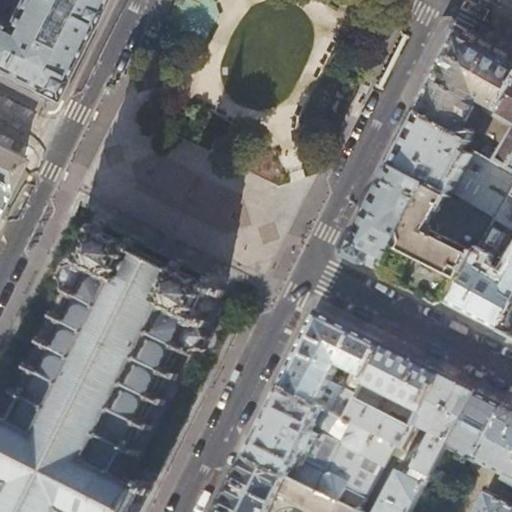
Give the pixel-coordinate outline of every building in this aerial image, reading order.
[(16,0),(4,26),(0,24),(0,74),(51,101),(54,102),(55,100),(55,99),(80,49),(104,0),(16,0)] [(511,64),(491,52),(458,33),(457,33),(435,77),(419,110),(462,136),(480,103),(511,120),(511,141),(498,166),(504,162),(511,166),(511,64)] [(468,140),(462,136),(419,110),(405,138),(391,165),(428,184),(449,195),(452,191),(473,156),(471,154),(473,149),(469,147),(470,145),(468,140)] [(0,207),(7,194),(24,160),(23,160),(0,148),(0,207)] [(485,150),(481,156),(489,160),(492,154),(485,150)] [(474,152),(473,156),(452,191),(449,195),(428,184),(385,272),(413,286),(449,304),(477,253),(466,248),(464,251),(434,235),(438,226),(434,225),(453,192),(497,218),(510,195),(511,191),(511,166),(504,162),(498,166),(489,160),(481,156),(474,152)] [(385,272),(428,184),(391,165),(381,185),(350,247),(347,253),(367,263),(385,272)] [(511,196),(510,195),(497,218),(496,220),(511,229),(511,268),(509,274),(511,275),(506,282),(480,267),(485,257),(477,253),(449,304),(473,317),(502,331),(511,313),(511,196)] [(211,339),(211,335),(206,335),(204,326),(206,327),(208,328),(211,321),(209,320),(204,318),(202,317),(204,312),(206,313),(212,311),(214,307),(213,301),(211,299),(213,295),(215,296),(219,298),(222,300),(226,291),(224,290),(219,288),(220,285),(217,284),(220,280),(221,277),(214,274),(191,262),(183,259),(144,239),(136,235),(115,224),(108,220),(107,223),(104,227),(102,226),(100,229),(97,227),(94,226),(91,233),(93,234),(97,236),(99,237),(96,243),(94,242),(88,243),(86,248),(88,253),(90,254),(88,260),(85,259),(81,256),(78,255),(74,263),(77,264),(69,267),(67,265),(64,268),(66,270),(63,277),(60,277),(60,281),(63,281),(65,290),(62,291),(64,295),(67,294),(74,298),(64,317),(55,312),(52,318),(61,323),(51,342),(42,338),(39,344),(48,349),(38,367),(29,363),(26,369),(35,374),(26,392),(16,388),(13,394),(20,398),(11,416),(4,412),(3,414),(0,412),(0,511),(132,511),(136,506),(139,507),(141,502),(139,501),(142,493),(148,496),(151,490),(145,487),(148,482),(141,478),(139,484),(127,478),(127,476),(121,473),(130,453),(137,456),(140,451),(131,446),(141,427),(150,432),(153,425),(144,421),(154,401),(163,406),(166,400),(157,395),(166,376),(175,380),(178,374),(169,370),(179,350),(187,354),(188,358),(193,356),(192,353),(200,350),(203,353),(206,349),(203,347),(206,339),(211,339)] [(352,328),(351,327),(318,310),(299,349),(298,351),(280,387),(344,420),(384,344),(352,328)] [(511,313),(502,331),(511,336),(511,313)] [(415,429),(379,410),(387,395),(423,412),(442,374),(412,358),(384,344),(344,420),(396,446),(404,450),(415,429)] [(413,511),(448,448),(479,392),(459,382),(442,374),(423,412),(417,425),(434,434),(425,451),(422,450),(415,464),(417,465),(416,468),(417,468),(412,477),(401,471),(379,511),(366,511),(363,510),(361,511),(413,511)] [(396,446),(344,420),(280,387),(263,421),(246,455),(355,511),(361,511),(363,510),(396,446)] [(493,399),(479,392),(448,448),(477,462),(478,460),(508,407),(493,399)] [(511,483),(511,409),(508,407),(478,460),(507,475),(505,479),(511,483)] [(355,511),(246,455),(226,494),(224,498),(217,511),(355,511)] [(488,492),(477,511),(511,511),(511,503),(508,502),(488,492)]
